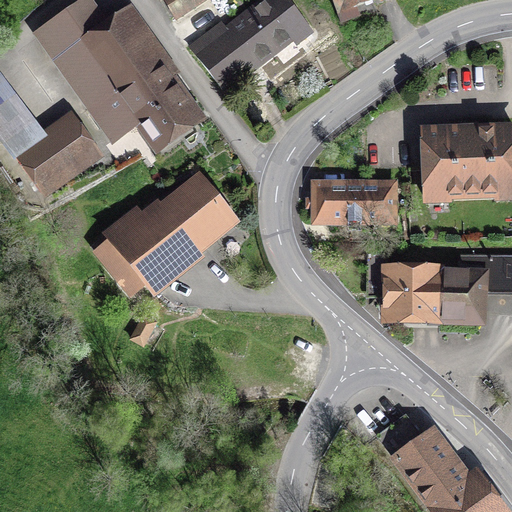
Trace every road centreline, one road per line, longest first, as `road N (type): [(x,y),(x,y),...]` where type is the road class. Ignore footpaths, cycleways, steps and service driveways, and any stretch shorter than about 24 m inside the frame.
road 1 (tertiary): [(278,178),(291,148),(329,110),(450,29),(511,13)]
road 2 (residential): [(278,178),(137,0)]
road 3 (tertiary): [(371,345),(287,261),(276,224),(278,178)]
road 4 (tertiary): [(511,478),(371,345)]
road 5 (tertiary): [(371,345),(304,441),(286,511)]
road 6 (unknown): [(305,286),(272,299),(177,288)]
